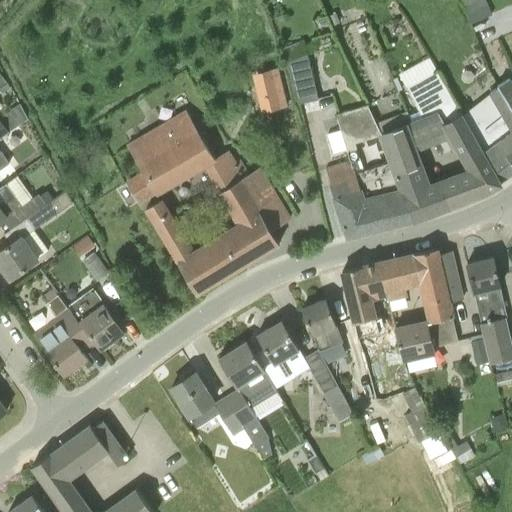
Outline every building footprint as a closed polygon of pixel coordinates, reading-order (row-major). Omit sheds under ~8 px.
[(460,0),(471,24),(492,15),(485,0),(460,0)] [(340,23),(336,13),(329,15),(333,26),(340,23)] [(293,82),(301,112),(320,107),(307,54),(304,41),(281,51),(293,82)] [(500,184),(500,183),(473,136),(458,106),(432,61),(401,79),(407,91),(423,120),(411,124),(406,126),(415,147),(435,140),(450,134),(471,171),(459,175),(437,183),(450,206),(468,200),(484,193),(500,184)] [(252,82),(259,112),(285,106),(283,99),(275,100),(270,78),(252,82)] [(499,86),(500,88),(511,107),(511,82),(510,80),(499,86)] [(501,115),(473,136),(500,183),(511,173),(511,107),(500,88),(490,94),(501,115)] [(0,137),(27,118),(20,105),(0,119),(0,120),(2,125),(0,126),(0,137)] [(350,160),(326,169),(334,196),(347,237),(413,221),(382,136),(376,123),(369,108),(337,118),(350,160)] [(376,123),(382,136),(413,221),(434,213),(431,206),(436,204),(439,210),(449,206),(449,207),(450,206),(437,183),(429,185),(415,147),(406,126),(411,124),(406,111),(376,123)] [(206,164),(208,167),(217,162),(187,114),(129,150),(156,193),(206,164)] [(0,170),(9,165),(0,152),(0,170)] [(242,265),(258,256),(278,244),(279,243),(272,232),(289,221),(258,168),(244,177),(221,191),(240,227),(225,236),(194,255),(161,201),(147,211),(186,276),(197,293),(199,291),(242,265)] [(0,222),(11,214),(18,223),(46,204),(40,196),(39,194),(22,206),(6,184),(0,188),(0,222)] [(4,234),(11,243),(0,250),(0,264),(10,278),(39,258),(24,237),(72,203),(65,191),(53,199),(46,204),(18,223),(18,224),(4,234)] [(47,191),(40,196),(46,204),(53,199),(47,191)] [(87,251),(95,245),(88,235),(80,241),(87,251)] [(463,298),(451,251),(438,254),(436,248),(417,253),(398,257),(378,262),(387,292),(386,292),(388,301),(408,297),(404,283),(422,279),(431,317),(396,324),(404,357),(437,349),(436,345),(460,339),(450,302),(463,298)] [(94,252),(82,261),(85,266),(96,281),(109,272),(94,252)] [(493,256),(467,263),(490,362),(511,357),(511,348),(505,318),(507,317),(493,256)] [(364,265),(342,270),(357,321),(375,317),(370,295),(386,292),(387,292),(378,262),(364,265)] [(319,350),(319,351),(342,342),(335,324),(336,323),(326,298),(302,307),(319,350)] [(111,340),(124,331),(102,302),(80,318),(101,348),(104,345),(105,347),(112,341),(111,340)] [(69,310),(57,318),(35,334),(48,351),(47,352),(64,375),(87,358),(80,349),(81,349),(72,336),(83,327),(70,309),(69,310)] [(274,363),(283,358),(294,376),(310,367),(325,391),(322,394),(339,422),(353,414),(338,384),(326,362),(325,362),(319,351),(319,350),(304,357),(299,349),(300,349),(282,319),(257,334),(264,347),(272,361),(274,363)] [(278,390),(265,370),(263,366),(254,353),(246,340),(219,357),(238,388),(250,407),(278,390)] [(272,361),(264,347),(254,353),(263,366),(272,361)] [(488,362),(485,350),(475,353),(473,355),(476,365),(488,362)] [(232,434),(243,427),(242,425),(226,398),(216,405),(195,372),(171,387),(197,427),(219,413),(232,434)] [(402,393),(411,412),(425,405),(415,387),(402,393)] [(242,425),(256,416),(250,407),(238,388),(225,397),(226,398),(242,425)] [(256,416),(242,425),(243,427),(255,445),(268,437),(256,416)] [(102,511),(92,511),(69,479),(108,450),(118,464),(129,457),(102,420),(93,427),(90,424),(64,443),(64,444),(51,453),(32,466),(63,511),(150,511),(136,488),(102,511)] [(432,457),(447,449),(438,432),(423,440),(432,457)] [(450,432),(444,434),(456,458),(459,463),(474,456),(466,440),(456,445),(450,432)] [(328,474),(316,455),(308,460),(320,479),(328,474)] [(44,511),(32,494),(8,511),(44,511)]
